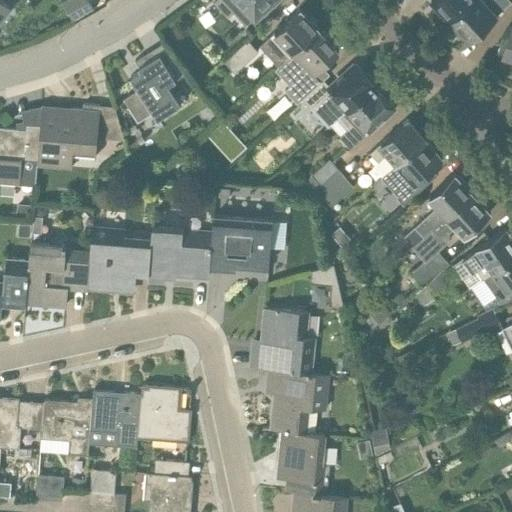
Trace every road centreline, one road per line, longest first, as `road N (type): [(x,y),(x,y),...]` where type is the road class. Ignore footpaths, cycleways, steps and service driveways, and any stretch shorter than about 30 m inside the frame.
road 1 (residential): [(246,511),(214,351),(194,333),(0,372)]
road 2 (residential): [(0,74),(88,44),(157,0)]
road 3 (residential): [(482,101),(442,77),(362,0)]
